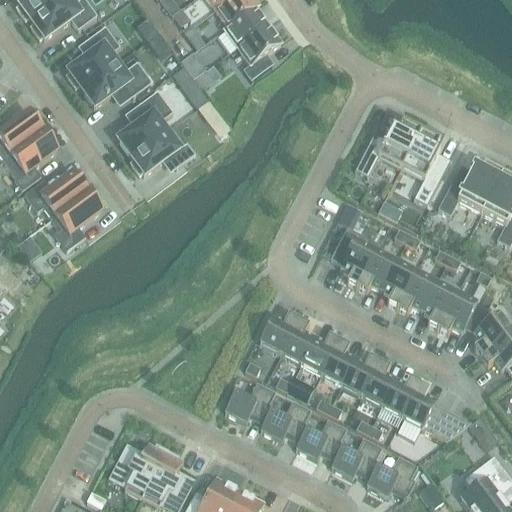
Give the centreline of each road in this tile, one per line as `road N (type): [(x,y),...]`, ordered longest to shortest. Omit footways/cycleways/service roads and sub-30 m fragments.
road 1 (residential): [(373,75),(283,240),(275,274),(299,295),(450,374),(481,409)]
road 2 (residential): [(39,511),(92,410),(116,398),(347,511)]
road 3 (residential): [(0,32),(126,205)]
road 4 (residential): [(511,146),(373,75)]
